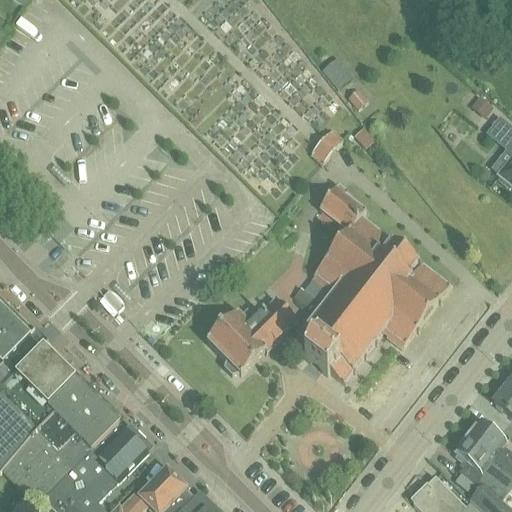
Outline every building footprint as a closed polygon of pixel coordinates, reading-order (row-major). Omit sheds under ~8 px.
[(25,9),(30,0),(13,0),(12,2),(25,9)] [(336,60),(327,67),(323,71),(341,91),(353,80),(336,60)] [(368,105),(359,93),(349,101),(358,113),(368,105)] [(511,131),(500,122),(488,137),(508,153),(505,156),(511,162),(511,163),(500,179),(502,181),(499,184),(510,192),(511,189),(511,131)] [(333,157),(344,145),(333,134),(322,146),(311,158),(323,168),(333,157)] [(401,351),(449,290),(361,222),(366,215),(345,199),(347,197),(338,189),(319,213),(349,236),(315,280),(333,294),(302,333),(296,328),(298,326),(275,303),(249,329),(237,317),(206,348),(240,382),(264,357),(266,358),(284,340),(306,358),(304,360),(316,370),(327,378),(329,376),(343,387),(382,337),(401,351)] [(0,511),(12,511),(0,499),(0,478),(3,475),(53,415),(49,411),(76,383),(44,352),(47,348),(34,336),(31,339),(4,312),(6,310),(0,304),(0,511)] [(53,415),(3,475),(38,509),(43,503),(72,474),(66,468),(97,436),(97,435),(112,419),(76,383),(49,411),(53,415)] [(511,393),(506,388),(501,395),(501,394),(497,394),(493,399),(494,403),(492,406),(511,422),(511,393)] [(478,425),(466,441),(494,463),(491,466),(511,481),(511,456),(504,450),(507,447),(478,425)] [(72,474),(43,503),(51,510),(52,511),(104,511),(99,507),(122,483),(123,484),(152,455),(128,432),(126,434),(119,427),(73,474),(72,474)] [(494,463),(466,441),(453,458),(466,469),(460,476),(475,488),(476,486),(487,495),(485,498),(480,493),(472,501),(481,511),(511,511),(504,505),(511,494),(511,481),(491,466),(494,463)] [(184,511),(195,501),(186,493),(187,493),(185,491),(184,492),(178,486),(178,485),(168,475),(169,474),(168,472),(140,499),(137,496),(120,511),(184,511)] [(465,511),(436,481),(428,488),(431,492),(425,497),(422,494),(416,500),(419,503),(415,508),(413,506),(412,507),(417,511),(465,511)] [(195,501),(184,511),(206,511),(205,510),(204,511),(195,501)] [(38,509),(37,509),(39,511),(49,511),(51,510),(43,503),(38,509)]
